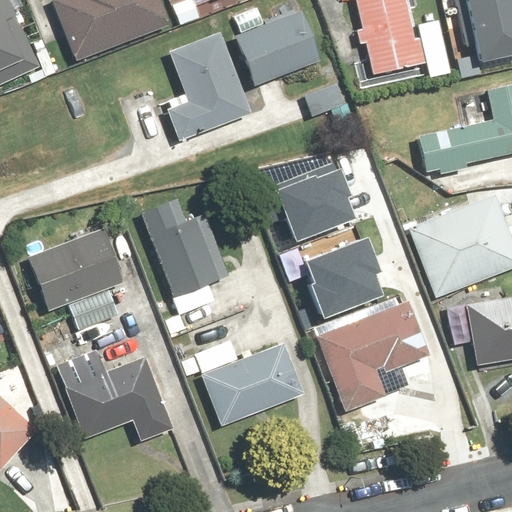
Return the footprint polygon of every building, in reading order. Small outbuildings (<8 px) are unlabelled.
[(46,0),(44,1),(68,63),(164,26),(153,0),(46,0)] [(347,0),(354,29),(349,31),(352,45),(358,44),(364,74),(428,60),(423,36),(409,39),(399,0),(347,0)] [(449,0),(456,41),(470,39),(472,55),(511,49),(511,15),(493,18),(490,0),(449,0)] [(0,82),(26,71),(0,10),(0,82)] [(293,13),(227,37),(245,87),(311,63),(293,13)] [(211,31),(160,51),(181,102),(159,110),(172,142),(244,114),(211,31)] [(334,82),(302,94),(310,115),(341,104),(334,82)] [(409,138),(417,173),(431,170),(432,175),(459,169),(458,165),(511,152),(511,84),(479,92),(485,122),(409,138)] [(346,104),(330,110),(340,136),(356,130),(346,104)] [(269,178),(291,239),(353,217),(331,156),(269,178)] [(511,262),(487,197),(401,229),(427,299),(511,266),(511,262)] [(170,199),(133,213),(173,315),(209,301),(202,283),(222,276),(198,214),(178,221),(170,199)] [(96,227),(19,256),(41,312),(62,304),(73,333),(114,317),(103,289),(117,283),(96,227)] [(297,255),(318,316),(380,294),(358,233),(297,255)] [(511,297),(458,306),(467,368),(511,361),(511,297)] [(397,302),(310,336),(340,415),(387,397),(378,375),(419,359),(397,302)] [(224,343),(186,357),(187,359),(177,362),(183,377),(193,373),(213,427),(298,396),(279,344),(231,361),(224,343)] [(92,351),(51,365),(76,441),(125,424),(133,446),(164,435),(138,358),(98,372),(92,351)] [(0,402),(0,461),(29,429),(0,402)]
